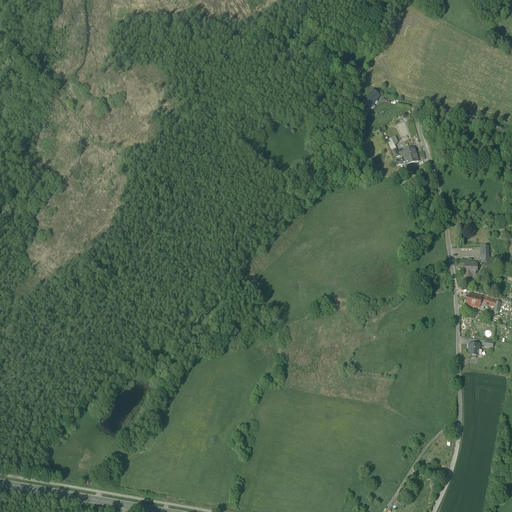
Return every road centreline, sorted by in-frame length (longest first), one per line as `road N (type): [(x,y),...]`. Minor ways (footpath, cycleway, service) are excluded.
road 1 (residential): [(511,132),(440,109),(418,123),(450,254),(458,429)]
road 2 (secondary): [(160,511),(0,483)]
